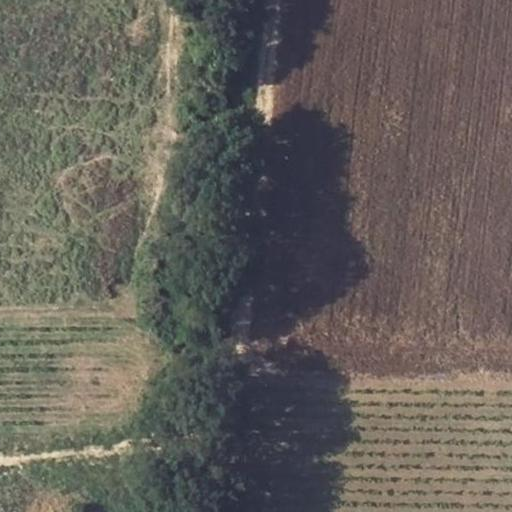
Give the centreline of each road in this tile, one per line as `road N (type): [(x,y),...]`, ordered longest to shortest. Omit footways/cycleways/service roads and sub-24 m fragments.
road 1 (track): [(137,511),(157,386),(147,265),(176,70),(177,0)]
road 2 (track): [(263,0),(216,511)]
